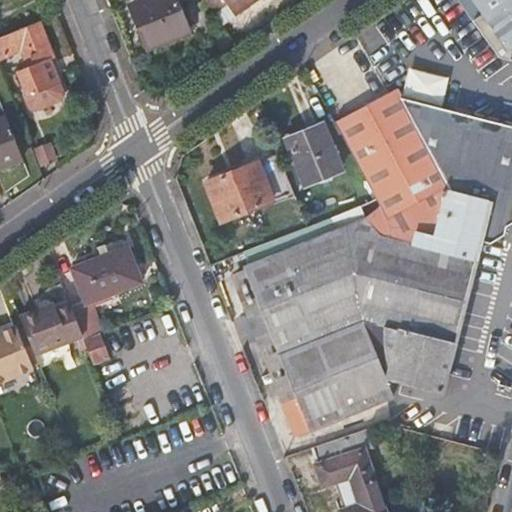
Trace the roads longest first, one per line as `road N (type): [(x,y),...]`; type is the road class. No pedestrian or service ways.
road 1 (residential): [(137,148),(280,511)]
road 2 (residential): [(137,148),(348,0)]
road 3 (residential): [(0,245),(137,148)]
road 4 (residential): [(79,0),(137,148)]
